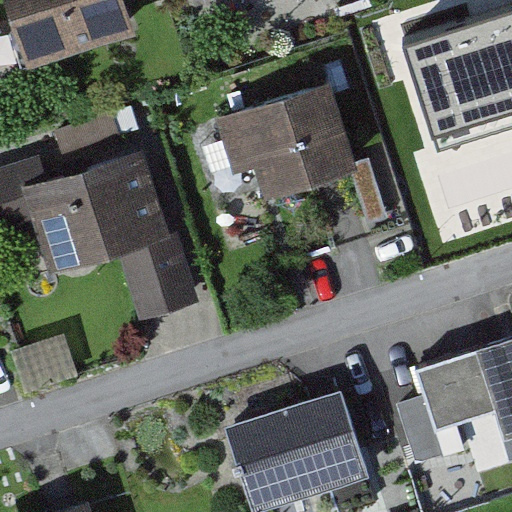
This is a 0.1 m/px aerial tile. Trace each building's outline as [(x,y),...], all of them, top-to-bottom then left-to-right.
[(133,0),(17,0),(42,73),(147,38),(133,0)] [(511,61),(456,80),(485,172),(511,163),(511,61)] [(337,82),(237,115),(264,196),(364,163),(337,82)] [(145,145),(31,183),(59,268),(173,231),(145,145)] [(511,337),(427,364),(456,454),(511,436),(511,337)] [(352,388),(237,428),(266,511),(381,471),(352,388)] [(103,511),(99,499),(59,511),(103,511)]
